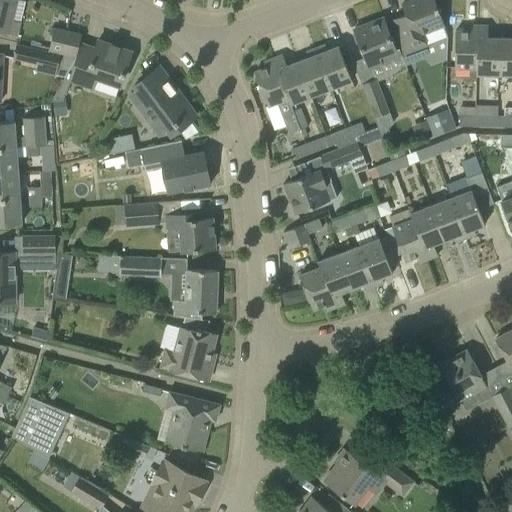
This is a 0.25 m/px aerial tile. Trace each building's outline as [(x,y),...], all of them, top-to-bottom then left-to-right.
[(0,0),(0,31),(16,35),(19,22),(12,20),(16,0),(0,0)] [(442,25),(443,24),(433,0),(412,0),(401,4),(405,14),(392,19),(405,53),(426,45),(426,44),(446,36),(442,25)] [(383,18),(353,29),(360,48),(364,57),(368,69),(381,63),(378,54),(394,48),(390,36),(383,18)] [(454,68),(476,69),(477,25),(467,25),(467,31),(455,31),(454,68)] [(476,75),(498,75),(498,38),(487,37),(487,26),(477,25),(476,69),(476,75)] [(53,28),(48,50),(76,56),(81,35),(53,28)] [(498,75),(511,75),(511,32),(510,32),(510,38),(498,38),(498,75)] [(95,48),(80,44),(68,79),(92,87),(96,78),(119,86),(131,51),(98,40),(95,48)] [(76,56),(48,50),(47,52),(41,51),(16,45),(12,59),(38,65),(37,71),(56,75),(56,74),(65,76),(76,56)] [(324,45),(315,48),(330,88),(351,80),(338,46),(327,50),(324,45)] [(308,57),(297,61),(310,96),(330,88),(315,48),(305,52),(308,57)] [(282,54),(272,58),(290,104),(290,103),(310,96),(297,61),(286,65),(282,54)] [(290,104),(272,58),(263,62),(265,67),(254,71),(267,106),(276,103),(288,134),(299,129),(290,103),(290,104)] [(141,86),(129,95),(159,135),(174,124),(178,129),(196,115),(159,66),(138,82),(141,86)] [(376,78),(361,84),(374,118),(378,128),(382,137),(390,134),(388,128),(383,114),(389,112),(376,78)] [(65,99),(53,101),(54,115),(67,114),(65,99)] [(475,114),(474,125),(496,126),(497,115),(497,105),(475,104),(475,114)] [(447,108),(425,117),(426,119),(431,133),(432,135),(454,127),(447,108)] [(459,125),(474,125),(475,114),(460,114),(459,125)] [(511,115),(497,115),(496,126),(511,126),(511,115)] [(0,147),(15,146),(15,147),(25,146),(37,145),(47,145),(45,116),(23,117),(24,136),(15,137),(14,121),(0,121),(0,147)] [(432,135),(431,133),(426,119),(411,125),(418,141),(432,135)] [(364,133),(360,123),(346,128),(350,138),(364,133)] [(350,138),(346,128),(325,136),(329,146),(350,138)] [(109,151),(133,147),(130,132),(106,137),(109,151)] [(463,132),(430,145),(434,155),(470,141),(467,134),(467,133),(463,132)] [(500,143),(500,148),(511,147),(511,134),(500,134),(500,135),(500,143)] [(309,154),(329,146),(325,136),(305,143),(309,154)] [(145,169),(163,166),(168,192),(209,183),(203,152),(188,155),(185,139),(141,148),(145,169)] [(338,197),(333,181),(327,183),(323,170),(362,155),(357,142),(307,161),(311,173),(283,184),(294,214),(324,202),(338,197)] [(309,154),(305,143),(291,149),(295,159),(309,154)] [(38,155),(37,145),(25,146),(26,156),(38,155)] [(434,155),(430,145),(415,151),(419,160),(434,155)] [(0,173),(17,172),(15,147),(15,146),(0,147),(0,173)] [(141,148),(130,150),(132,157),(142,155),(141,148)] [(405,154),(390,160),(393,171),(409,165),(405,154)] [(393,171),(390,160),(375,166),(379,176),(393,171)] [(0,199),(19,198),(17,172),(0,173),(0,199)] [(493,203),(488,188),(482,172),(446,185),(450,198),(466,238),(475,234),(473,229),(484,224),(478,209),(493,203)] [(511,180),(495,187),(511,230),(511,180)] [(42,196),(42,186),(28,187),(29,197),(42,196)] [(43,206),(42,196),(29,197),(30,206),(43,206)] [(19,198),(0,199),(0,225),(21,224),(19,198)] [(450,198),(430,206),(443,240),(454,236),(456,241),(466,238),(450,198)] [(157,219),(156,203),(114,206),(115,224),(126,224),(126,226),(141,225),(140,220),(157,219)] [(410,213),(412,219),(427,259),(437,255),(433,244),(443,240),(430,206),(410,213)] [(362,210),(347,216),(350,226),(365,220),(362,210)] [(180,214),(165,215),(166,228),(179,227),(181,251),(195,250),(215,248),(212,218),(201,219),(200,213),(180,214)] [(347,216),(332,222),(335,232),(350,226),(347,216)] [(322,228),(318,218),(303,224),(307,234),(322,228)] [(412,219),(392,227),(405,261),(416,257),(418,263),(427,259),(412,219)] [(283,232),(289,249),(310,241),(307,234),(303,224),(283,232)] [(24,236),(24,254),(55,254),(55,235),(24,236)] [(378,238),(358,246),(373,286),(383,282),(381,277),(392,273),(387,259),(394,256),(387,238),(386,235),(378,238)] [(358,246),(338,254),(351,288),(362,284),(364,290),(373,286),(358,246)] [(0,301),(16,301),(15,252),(0,252),(0,301)] [(316,262),(318,268),(320,267),(335,307),(345,304),(340,292),(351,288),(338,254),(316,262)] [(119,275),(160,277),(161,258),(110,256),(110,273),(119,273),(119,275)] [(320,267),(318,268),(299,275),(312,310),(323,305),(326,311),(335,307),(320,267)] [(173,311),(173,315),(185,317),(201,319),(201,312),(216,313),(217,270),(197,269),(186,269),(185,300),(174,300),(173,311)] [(304,289),(282,293),(284,305),(306,301),(304,289)] [(165,349),(160,367),(169,369),(169,370),(188,375),(208,380),(212,362),(208,361),(216,333),(207,331),(210,321),(201,319),(185,317),(183,327),(181,327),(166,324),(160,347),(165,349)] [(511,329),(495,338),(511,370),(511,329)] [(488,390),(481,377),(478,370),(468,352),(459,357),(457,354),(439,364),(447,380),(433,388),(446,413),(463,404),(465,409),(481,401),(478,396),(488,390)] [(88,369),(80,379),(93,388),(100,379),(88,369)] [(0,402),(16,410),(24,392),(0,382),(0,402)] [(143,384),(141,393),(159,397),(161,389),(143,384)] [(492,395),(508,427),(511,425),(511,394),(508,387),(492,395)] [(165,408),(173,410),(164,441),(202,451),(210,420),(215,421),(219,404),(169,391),(165,408)] [(29,396),(12,436),(34,450),(48,458),(69,413),(29,396)] [(121,448),(143,457),(148,446),(126,437),(121,448)] [(402,495),(412,482),(384,460),(375,472),(344,448),(333,462),(336,464),(323,480),(353,504),(367,485),(376,492),(385,481),(402,495)] [(34,450),(27,462),(42,470),(48,458),(34,450)] [(162,462),(151,484),(158,487),(147,509),(153,511),(188,511),(193,505),(194,506),(206,483),(204,482),(205,481),(186,473),(164,461),(163,463),(162,462)] [(70,491),(100,509),(108,495),(78,477),(70,491)] [(351,511),(347,509),(344,511),(331,511),(311,496),(298,511),(351,511)] [(27,502),(23,507),(28,511),(30,511),(34,509),(27,502)]
